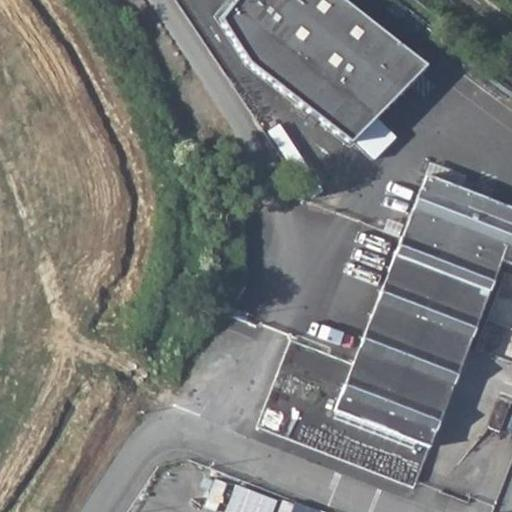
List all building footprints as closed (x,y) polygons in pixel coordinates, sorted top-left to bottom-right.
[(340,0),(237,0),(221,21),(249,65),(351,144),(427,68),(340,0)] [(511,209),(425,176),(402,238),(423,247),(489,272),(495,274),(500,260),(511,264),(511,209)] [(423,247),(402,238),(373,312),(361,343),(335,410),(428,446),(495,274),(489,272),(423,247)] [(209,507),(221,510),(224,495),(233,497),(236,483),(215,478),(209,507)] [(320,511),(238,484),(229,511),(320,511)]
